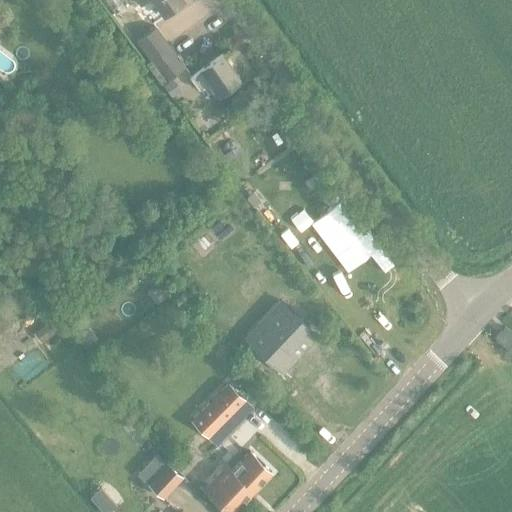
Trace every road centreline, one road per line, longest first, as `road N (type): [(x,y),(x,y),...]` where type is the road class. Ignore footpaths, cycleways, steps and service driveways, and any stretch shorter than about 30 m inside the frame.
road 1 (unclassified): [(477,314),(235,0)]
road 2 (tertiary): [(294,511),(477,314)]
